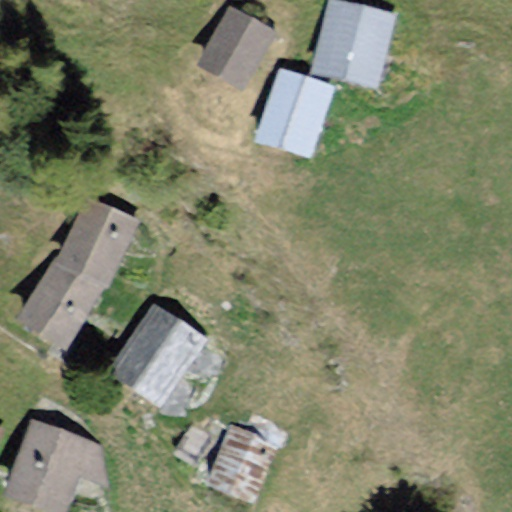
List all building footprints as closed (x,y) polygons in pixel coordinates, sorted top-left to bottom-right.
[(392,87),(401,25),(343,17),(334,79),(392,87)] [(259,87),(281,36),(243,20),(220,70),(259,87)] [(330,157),(343,95),(294,84),(281,147),(330,157)] [(117,287),(140,224),(95,207),(72,270),(117,287)] [(77,349),(105,292),(60,271),(33,328),(77,349)] [(128,375),(176,402),(206,349),(157,322),(128,375)] [(78,509),(91,441),(36,431),(23,498),(78,509)] [(232,494),(276,508),(294,451),(250,437),(232,494)]
